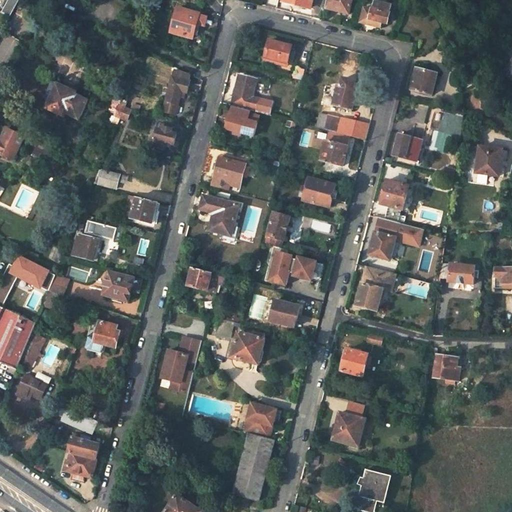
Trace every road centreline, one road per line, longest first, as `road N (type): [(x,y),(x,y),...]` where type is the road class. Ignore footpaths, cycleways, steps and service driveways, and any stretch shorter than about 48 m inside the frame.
road 1 (residential): [(330,319),(399,53),(235,12),(95,511)]
road 2 (residential): [(280,511),(330,319)]
road 3 (residential): [(330,319),(426,341),(511,343)]
